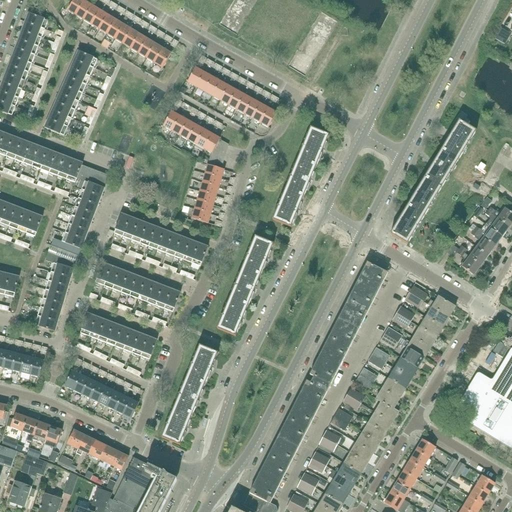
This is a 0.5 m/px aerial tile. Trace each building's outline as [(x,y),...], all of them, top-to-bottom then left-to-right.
[(76,16),(84,2),(81,0),(74,0),(68,11),(76,16)] [(246,35),(265,0),(240,0),(227,25),(246,35)] [(83,21),(92,6),(84,2),(76,16),(83,21)] [(91,26),(100,11),(92,6),(83,21),(91,26)] [(325,9),(295,68),(315,78),(346,20),(325,9)] [(99,31),(108,16),(100,11),(91,26),(99,31)] [(45,30),(48,22),(29,14),(25,23),(45,30)] [(107,35),(116,21),(108,16),(99,31),(107,35)] [(115,40),(124,26),(116,21),(107,35),(115,40)] [(41,39),(45,30),(25,23),(22,32),(41,39)] [(123,45),(132,30),(124,26),(115,40),(123,45)] [(502,29),(495,40),(505,46),(511,35),(502,29)] [(131,50),(140,35),(132,30),(123,45),(131,50)] [(38,48),(41,39),(22,32),(19,40),(38,48)] [(139,54),(147,40),(140,35),(131,50),(139,54)] [(35,56),(38,48),(19,40),(15,49),(35,56)] [(146,59),(155,45),(147,40),(139,54),(146,59)] [(154,64),(163,49),(155,45),(146,59),(154,64)] [(32,65),(35,56),(15,49),(12,57),(32,65)] [(162,69),(171,54),(163,49),(154,64),(162,69)] [(94,69),(97,60),(78,52),(75,61),(94,69)] [(28,73),(32,65),(12,57),(9,66),(28,73)] [(90,77),(94,69),(75,61),(71,69),(90,77)] [(25,82),(28,73),(9,66),(6,75),(25,82)] [(204,73),(196,69),(196,68),(187,83),(196,88),(204,73)] [(86,86),(90,77),(71,69),(67,77),(86,86)] [(204,93),(212,78),(204,73),(196,88),(204,93)] [(22,91),(25,82),(6,75),(2,83),(22,91)] [(82,94),(86,86),(67,77),(63,86),(82,94)] [(212,97),(220,82),(212,78),(204,93),(212,97)] [(220,101),(228,87),(220,82),(212,97),(220,101)] [(0,92),(19,99),(22,91),(2,83),(0,89),(0,92)] [(79,103),(82,94),(63,86),(60,94),(79,103)] [(228,106),(236,91),(228,87),(220,101),(228,106)] [(236,110),(244,95),(236,91),(228,106),(236,110)] [(0,101),(15,108),(19,99),(0,92),(0,101)] [(75,111),(79,103),(60,94),(56,103),(75,111)] [(244,115),(252,100),(244,95),(236,110),(244,115)] [(252,119),(260,104),(252,100),(244,115),(252,119)] [(0,112),(12,117),(15,108),(0,101),(0,112)] [(71,119),(75,111),(56,103),(52,111),(71,119)] [(260,124),(268,109),(260,104),(252,119),(260,124)] [(268,128),(277,113),(268,109),(260,124),(268,128)] [(68,128),(71,119),(52,111),(49,120),(68,128)] [(171,132),(180,117),(171,112),(163,127),(171,132)] [(179,136),(188,121),(180,117),(171,132),(179,136)] [(64,137),(68,128),(49,120),(45,129),(64,137)] [(188,141),(196,126),(188,121),(179,136),(188,141)] [(458,160),(476,132),(459,122),(442,150),(458,160)] [(195,145),(204,130),(196,126),(188,141),(195,145)] [(316,167),(329,136),(311,129),(298,160),(316,167)] [(204,150),(212,135),(204,130),(195,145),(204,150)] [(0,154),(6,157),(14,138),(5,135),(0,147),(0,154)] [(220,139),(212,135),(204,150),(211,154),(215,148),(219,141),(220,139)] [(15,160),(22,141),(14,138),(6,157),(15,160)] [(23,164),(31,144),(22,141),(15,160),(23,164)] [(222,143),(220,142),(219,141),(215,148),(226,152),(228,146),(222,143)] [(32,167),(39,148),(31,144),(23,164),(32,167)] [(41,170),(48,151),(39,148),(32,167),(41,170)] [(224,158),(226,152),(215,148),(211,154),(224,158)] [(441,188),(458,160),(442,150),(425,178),(441,188)] [(49,174),(57,154),(48,151),(41,170),(49,174)] [(58,177),(65,158),(57,154),(49,174),(58,177)] [(222,164),(224,158),(211,154),(210,160),(222,164)] [(66,180),(74,161),(65,158),(58,177),(66,180)] [(221,170),(222,164),(210,160),(208,166),(221,170)] [(303,197),(316,167),(298,160),(286,190),(303,197)] [(75,183),(77,179),(82,167),(83,164),(74,161),(66,180),(75,183)] [(221,170),(208,166),(205,175),(221,180),(224,171),(221,170)] [(95,172),(82,167),(77,179),(85,182),(103,189),(105,183),(107,177),(95,172)] [(24,171),(22,176),(36,180),(38,175),(24,171)] [(219,189),(221,180),(205,175),(202,184),(219,189)] [(40,176),(38,181),(51,185),(53,180),(40,176)] [(424,216),(441,188),(425,178),(408,207),(424,216)] [(104,189),(103,189),(85,182),(82,191),(101,198),(104,189)] [(216,197),(219,189),(202,184),(200,193),(216,197)] [(291,228),(303,197),(286,190),(273,221),(281,224),(291,228)] [(98,207),(101,198),(82,191),(78,199),(98,207)] [(213,206),(216,197),(200,193),(197,201),(213,206)] [(485,210),(491,202),(487,198),(481,207),(485,210)] [(94,215),(98,207),(78,199),(75,208),(94,215)] [(211,215),(213,206),(197,201),(194,210),(211,215)] [(9,227),(16,208),(8,205),(0,224),(9,227)] [(407,245),(424,216),(408,207),(391,235),(407,245)] [(18,231),(25,211),(16,208),(9,227),(18,231)] [(91,224),(94,215),(75,208),(72,216),(91,224)] [(495,212),(490,208),(488,212),(493,216),(498,219),(510,228),(511,224),(511,214),(505,209),(501,215),(495,212)] [(208,224),(211,215),(194,210),(192,219),(208,224)] [(26,234),(34,215),(25,211),(18,231),(26,234)] [(35,237),(42,218),(34,215),(26,234),(35,237)] [(123,237),(130,218),(121,215),(114,233),(114,234),(123,237)] [(88,232),(91,224),(72,216),(69,225),(88,232)] [(132,241),(139,222),(130,218),(123,237),(132,241)] [(502,238),(510,228),(498,219),(491,229),(492,230),(502,238)] [(140,244),(148,225),(139,222),(132,241),(140,244)] [(85,241),(88,232),(69,225),(65,234),(85,241)] [(149,247),(156,228),(148,225),(140,244),(149,247)] [(502,238),(492,230),(491,229),(486,226),(482,231),(480,230),(476,228),(473,231),(495,247),(502,238)] [(459,233),(457,231),(451,227),(443,238),(447,242),(448,241),(453,241),(459,233)] [(157,251),(165,231),(156,228),(149,247),(157,251)] [(166,254),(173,235),(165,231),(157,251),(166,254)] [(488,257),(495,247),(473,231),(471,235),(481,242),(476,248),(488,257)] [(81,250),(85,241),(65,234),(62,243),(81,250)] [(174,257),(182,238),(173,235),(166,254),(174,257)] [(183,261),(190,241),(182,238),(174,257),(183,261)] [(260,276),(273,245),(255,238),(243,269),(260,276)] [(62,243),(54,240),(51,247),(78,257),(81,250),(62,243)] [(191,264),(199,244),(190,241),(183,261),(191,264)] [(200,267),(208,248),(199,244),(191,264),(200,267)] [(464,254),(459,251),(452,245),(446,253),(451,257),(454,252),(461,257),(461,258),(464,261),(460,266),(474,276),(481,266),(469,258),(464,254)] [(481,266),(488,257),(476,248),(469,258),(481,266)] [(75,263),(49,255),(48,255),(46,262),(54,264),(73,270),(75,263)] [(71,279),(73,270),(54,264),(51,273),(71,279)] [(111,267),(103,264),(95,283),(104,287),(111,267)] [(330,386),(387,274),(367,264),(310,376),(311,377),(308,383),(307,382),(250,494),(252,496),(270,504),(327,393),(331,386),(330,386)] [(113,290),(120,271),(111,267),(104,287),(113,290)] [(248,306),(260,276),(243,269),(236,284),(230,299),(248,306)] [(121,293),(129,274),(120,271),(113,290),(121,293)] [(0,294),(5,296),(10,276),(1,273),(0,276),(0,294)] [(68,288),(71,279),(51,273),(48,282),(56,284),(68,288)] [(130,297),(137,277),(129,274),(121,293),(130,297)] [(14,298),(19,278),(10,276),(5,296),(14,298)] [(138,300),(146,280),(137,277),(130,297),(138,300)] [(147,303),(154,284),(146,280),(138,300),(147,303)] [(68,288),(56,284),(48,282),(46,291),(65,297),(68,288)] [(163,287),(156,284),(154,284),(147,303),(156,306),(163,287)] [(164,310),(172,290),(163,287),(156,306),(164,310)] [(423,303),(427,296),(413,287),(409,294),(423,303)] [(173,313),(180,294),(172,290),(164,310),(173,313)] [(63,306),(65,297),(46,291),(43,300),(63,306)] [(419,309),(423,303),(409,294),(405,301),(419,309)] [(456,308),(438,297),(435,303),(431,301),(428,305),(432,308),(449,318),(456,308)] [(0,299),(0,305),(11,308),(12,303),(0,299)] [(235,337),(248,306),(230,299),(218,330),(235,337)] [(60,315),(63,306),(43,300),(40,309),(60,315)] [(411,323),(415,316),(401,308),(397,315),(411,323)] [(443,328),(449,318),(432,308),(426,318),(443,328)] [(58,323),(60,315),(40,309),(38,317),(58,323)] [(89,337),(97,318),(88,315),(80,334),(89,337)] [(406,330),(411,323),(397,315),(393,321),(406,330)] [(55,332),(58,323),(38,317),(35,326),(55,332)] [(98,341),(105,321),(97,318),(89,337),(98,341)] [(437,339),(443,328),(426,318),(420,328),(437,339)] [(106,344),(114,325),(105,321),(98,341),(106,344)] [(115,347),(122,328),(114,325),(106,344),(115,347)] [(124,351),(131,331),(122,328),(115,347),(124,351)] [(398,343),(402,337),(388,328),(384,335),(398,343)] [(431,349),(437,339),(420,328),(413,339),(431,349)] [(132,354),(140,334),(131,331),(124,351),(132,354)] [(141,357),(148,338),(140,334),(132,354),(141,357)] [(394,350),(398,343),(384,335),(380,342),(394,350)] [(150,360),(157,341),(148,338),(141,357),(150,360)] [(431,349),(413,339),(410,343),(407,341),(403,346),(407,349),(424,359),(431,349)] [(507,354),(511,343),(500,339),(496,349),(507,354)] [(205,385),(218,354),(200,347),(187,377),(205,385)] [(386,364),(390,357),(376,349),(372,355),(386,364)] [(418,369),(424,359),(407,349),(401,359),(418,369)] [(511,352),(509,358),(504,355),(501,361),(505,363),(505,364),(506,364),(511,367),(511,384),(511,387),(510,386),(510,387),(498,408),(497,407),(496,408),(484,400),(484,399),(483,400),(470,392),(470,391),(469,391),(461,405),(462,405),(475,413),(469,423),(470,423),(488,433),(487,434),(488,434),(488,433),(496,438),(495,439),(496,439),(496,438),(511,448),(511,352)] [(13,371),(17,355),(8,353),(4,369),(13,371)] [(21,374),(26,357),(17,355),(13,371),(21,374)] [(382,371),(386,364),(372,355),(368,362),(382,371)] [(30,376),(35,360),(26,357),(21,374),(30,376)] [(412,380),(418,369),(401,359),(395,369),(412,380)] [(39,378),(44,362),(35,360),(30,376),(39,378)] [(373,384),(377,377),(364,369),(360,376),(373,384)] [(406,390),(412,380),(395,369),(389,379),(406,390)] [(81,376),(73,372),(72,372),(65,387),(73,391),(81,376)] [(82,395),(89,380),(81,376),(73,391),(82,395)] [(369,391),(373,384),(360,376),(355,383),(369,391)] [(192,415),(205,385),(187,377),(175,408),(192,415)] [(400,400),(406,390),(389,379),(382,390),(400,400)] [(90,399),(97,384),(89,380),(82,395),(90,399)] [(98,403),(106,388),(97,384),(90,399),(98,403)] [(106,407),(114,392),(106,388),(98,403),(106,407)] [(361,405),(365,398),(351,390),(347,396),(361,405)] [(397,404),(400,400),(382,390),(376,400),(381,403),(395,411),(399,406),(399,405),(397,404)] [(115,411),(122,396),(114,392),(106,407),(115,411)] [(123,415),(130,400),(122,396),(115,411),(123,415)] [(357,412),(361,405),(347,396),(343,403),(357,412)] [(139,404),(130,400),(123,415),(132,419),(139,404)] [(399,413),(395,411),(381,403),(375,413),(392,424),(399,413)] [(7,407),(3,406),(0,404),(0,425),(5,426),(8,413),(5,413),(7,407)] [(180,446),(192,415),(175,408),(162,438),(180,446)] [(349,425),(353,418),(339,410),(335,417),(349,425)] [(386,434),(392,424),(375,413),(369,423),(386,434)] [(23,432),(28,419),(16,414),(11,428),(23,432)] [(344,432),(349,425),(335,417),(331,423),(344,432)] [(32,443),(34,436),(39,423),(28,419),(23,432),(29,434),(26,441),(32,443)] [(45,441),(50,427),(39,423),(34,436),(45,441)] [(380,444),(386,434),(369,423),(363,434),(380,444)] [(57,445),(62,431),(50,427),(45,441),(57,445)] [(85,437),(78,433),(74,431),(67,445),(78,450),(79,450),(85,437)] [(337,446),(341,439),(326,432),(323,439),(337,446)] [(374,454),(380,444),(363,434),(356,444),(374,454)] [(96,442),(85,437),(79,450),(78,450),(76,454),(81,457),(83,452),(89,456),(96,442)] [(334,453),(337,446),(323,439),(319,446),(334,453)] [(429,459),(435,448),(423,441),(416,452),(429,459)] [(107,447),(96,442),(89,456),(100,461),(107,447)] [(367,465),(374,454),(356,444),(350,454),(367,465)] [(17,452),(0,446),(0,465),(11,469),(17,452)] [(111,466),(117,452),(107,447),(100,461),(111,466)] [(55,464),(56,460),(58,454),(52,452),(49,462),(55,464)] [(122,471),(128,458),(118,452),(117,452),(111,466),(122,471)] [(422,470),(429,459),(416,452),(410,462),(422,470)] [(330,460),(316,453),(315,453),(312,460),(326,467),(330,460)] [(361,475),(367,465),(350,454),(344,464),(361,475)] [(38,491),(44,477),(48,464),(27,456),(21,473),(28,475),(25,486),(16,483),(9,503),(11,504),(16,506),(24,509),(31,489),(38,491)] [(69,470),(71,465),(73,462),(62,456),(58,465),(69,470)] [(110,500),(106,511),(158,511),(175,479),(134,458),(113,501),(110,500)] [(447,468),(452,471),(457,462),(452,459),(447,468)] [(323,475),(326,467),(312,460),(308,467),(323,475)] [(416,480),(422,470),(410,462),(404,472),(416,480)] [(361,475),(344,464),(340,470),(337,469),(335,473),(355,485),(361,475)] [(455,472),(460,476),(465,467),(460,464),(455,472)] [(71,465),(69,470),(75,473),(77,468),(71,465)] [(355,485),(335,473),(333,472),(329,478),(334,480),(331,485),(349,495),(355,485)] [(410,490),(416,480),(404,472),(397,483),(410,490)] [(71,497),(78,478),(70,474),(63,494),(71,497)] [(315,489),(319,482),(304,474),(301,481),(315,489)] [(488,495),(495,485),(482,477),(476,488),(488,495)] [(312,496),(315,489),(301,481),(297,489),(312,496)] [(403,501),(410,490),(397,483),(391,493),(403,501)] [(343,505),(349,495),(331,485),(325,495),(343,505)] [(438,493),(441,488),(436,485),(433,490),(438,493)] [(482,506),(488,495),(476,488),(469,498),(482,506)] [(112,495),(102,491),(97,489),(92,504),(91,503),(88,511),(76,507),(74,511),(106,511),(110,500),(112,495)] [(397,511),(403,501),(391,493),(384,504),(397,511)] [(57,511),(61,501),(45,495),(41,507),(40,507),(40,509),(39,511),(57,511)] [(330,511),(338,511),(343,505),(325,495),(319,505),(330,511)] [(270,504),(252,496),(250,500),(248,498),(243,507),(253,511),(277,511),(276,507),(270,504)] [(304,510),(308,503),(294,496),(290,503),(304,510)] [(428,499),(426,503),(431,506),(433,502),(422,496),(428,499)] [(468,511),(478,511),(482,506),(469,498),(463,508),(468,511)] [(290,511),(303,511),(304,510),(290,503),(286,510),(290,511)]
